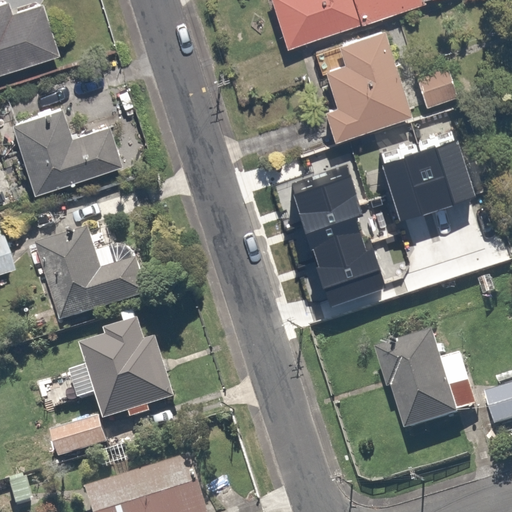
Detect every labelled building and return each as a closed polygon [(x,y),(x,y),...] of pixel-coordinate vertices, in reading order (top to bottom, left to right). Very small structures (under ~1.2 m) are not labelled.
[(276,57),(447,0),(257,0),(276,57)] [(0,80),(51,64),(35,16),(0,27),(0,80)] [(403,121),(375,37),(328,52),(336,74),(318,80),(330,116),(315,121),(323,148),(403,121)] [(435,75),(409,82),(418,113),(443,106),(435,75)] [(285,90),(257,101),(264,120),(292,109),(285,90)] [(57,113),(6,130),(29,199),(111,172),(98,133),(67,143),(57,113)] [(426,202),(414,156),(302,192),(310,217),(322,213),(344,271),(390,259),(411,271),(418,296),(455,282),(468,279),(460,244),(446,247),(439,220),(426,202)] [(80,240),(25,255),(48,335),(140,309),(131,275),(93,285),(80,240)] [(100,352),(79,358),(101,432),(169,411),(151,352),(140,355),(133,332),(98,342),(100,352)] [(426,349),(363,368),(372,400),(380,398),(395,447),(451,431),(449,423),(465,418),(450,368),(434,373),(426,349)] [(511,416),(505,394),(468,406),(478,438),(511,427),(511,416)] [(95,429),(43,444),(51,469),(103,454),(95,429)] [(22,473),(5,479),(15,506),(32,499),(22,473)] [(189,511),(178,475),(71,507),(72,511),(189,511)]
